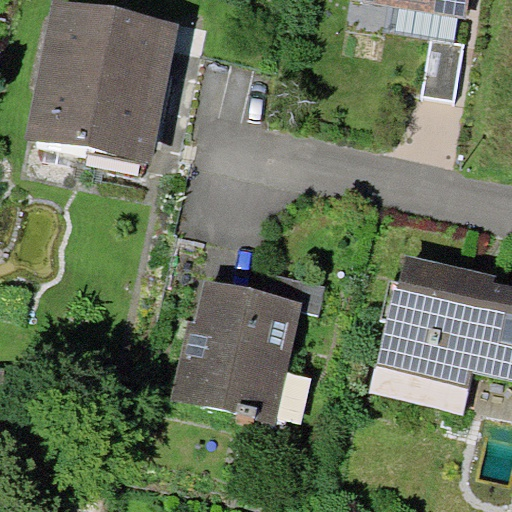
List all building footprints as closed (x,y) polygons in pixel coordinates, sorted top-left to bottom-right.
[(345,0),(346,0),(455,19),(458,0),(345,0)] [(83,174),(133,184),(162,42),(58,22),(32,153),(85,163),(83,174)] [(449,110),(459,52),(426,46),(416,105),(449,110)] [(511,386),(511,307),(485,302),(487,292),(404,273),(390,334),(384,333),(370,395),(440,411),(449,372),(511,386)] [(320,294),(263,282),(257,310),(206,299),(193,357),(187,355),(175,410),(233,424),(232,429),(250,433),(251,426),(280,432),(291,384),(274,380),(288,317),(314,323),(320,294)]
